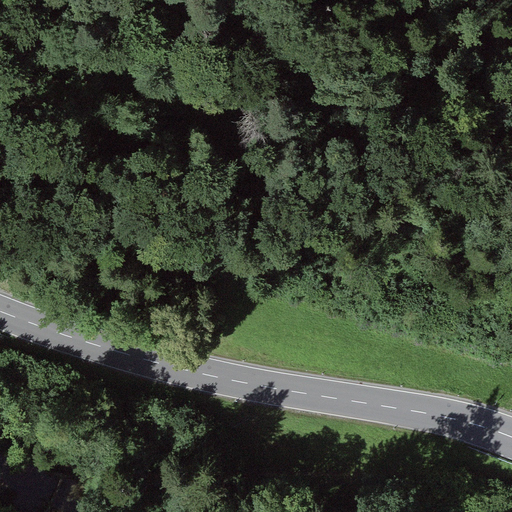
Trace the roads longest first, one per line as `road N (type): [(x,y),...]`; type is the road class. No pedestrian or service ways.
road 1 (secondary): [(511,438),(437,415),(157,363),(0,311)]
road 2 (track): [(218,289),(0,215)]
